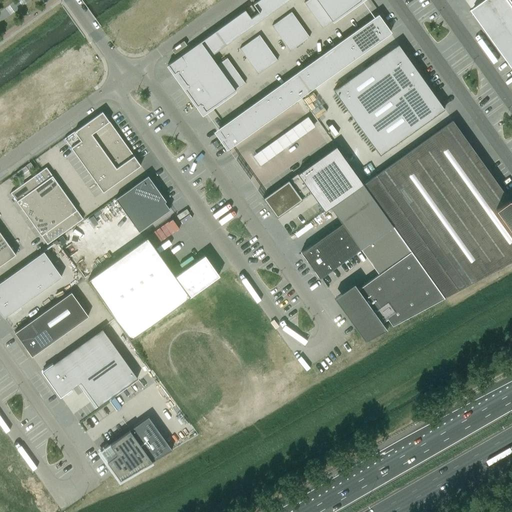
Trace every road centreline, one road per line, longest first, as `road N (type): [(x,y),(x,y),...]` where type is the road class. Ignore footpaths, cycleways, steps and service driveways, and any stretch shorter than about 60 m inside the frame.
road 1 (unclassified): [(186,131),(332,337),(304,356),(121,98),(126,75)]
road 2 (unclassified): [(438,0),(511,103),(511,164),(394,0)]
road 3 (unclassified): [(0,350),(90,477),(61,498),(0,412)]
road 4 (motorway): [(511,397),(312,511)]
road 5 (residential): [(186,131),(371,0)]
road 6 (unclassified): [(0,165),(126,75)]
road 7 (motorway): [(386,511),(511,440)]
road 8 (unclassified): [(126,75),(232,0)]
road 9 (unknown): [(66,444),(145,401),(157,398),(170,409)]
